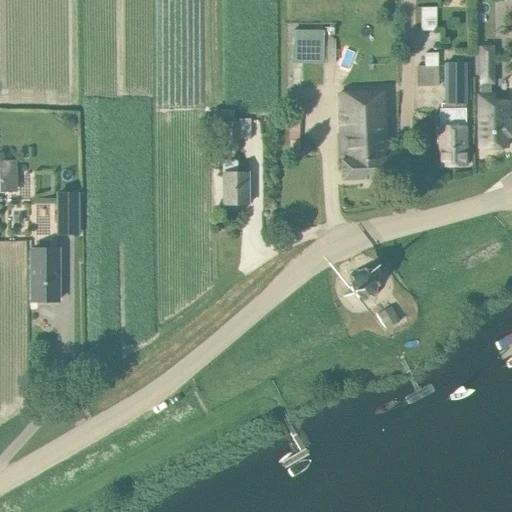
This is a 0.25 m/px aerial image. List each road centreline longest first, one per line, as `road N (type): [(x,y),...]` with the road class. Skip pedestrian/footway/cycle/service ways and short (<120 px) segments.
road 1 (tertiary): [(0,482),(184,371),(332,243),(405,223)]
road 2 (residential): [(405,223),(408,0)]
